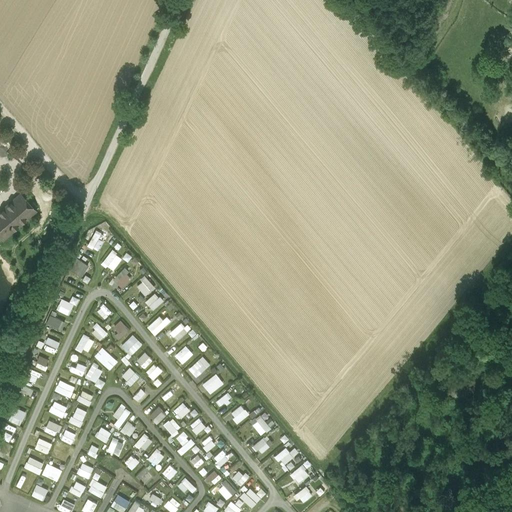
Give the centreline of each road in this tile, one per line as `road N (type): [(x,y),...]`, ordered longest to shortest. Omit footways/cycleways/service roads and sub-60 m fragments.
road 1 (track): [(181,0),(0,386)]
road 2 (track): [(84,208),(0,108)]
